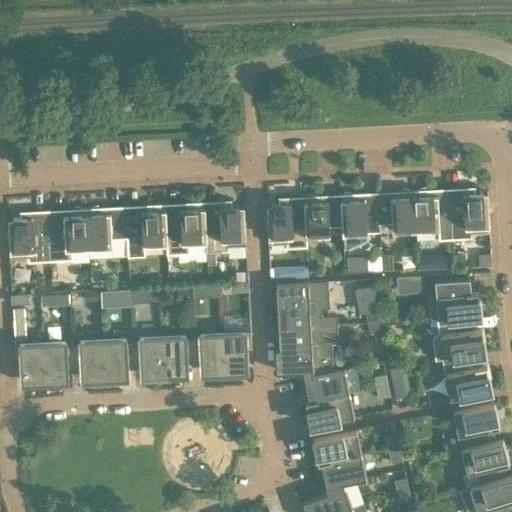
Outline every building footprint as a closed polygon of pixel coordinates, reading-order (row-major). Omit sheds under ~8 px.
[(474,185),(449,186),(451,237),(472,236),(471,231),(489,230),(488,211),(487,190),(475,191),(474,185)] [(438,238),(451,237),(449,186),(413,188),(415,228),(437,227),(438,238)] [(392,230),(415,228),(413,188),(377,190),(379,222),(391,221),(392,230)] [(379,230),(379,222),(377,190),(340,192),(342,232),(343,232),(344,247),(365,238),(365,231),(379,230)] [(342,232),(340,192),(303,194),(306,245),(307,245),(306,234),(329,233),(329,225),(341,224),(342,232)] [(286,246),(306,245),(303,194),(278,196),(278,202),(266,202),(267,223),(268,242),(286,241),(286,246)] [(230,198),(203,200),(206,250),(227,249),(227,244),(245,244),(244,224),(243,203),(231,204),(230,198)] [(185,201),(164,202),(167,252),(189,251),(188,240),(204,240),(205,251),(206,250),(203,200),(185,201)] [(164,202),(125,204),(128,255),(144,254),(144,243),(165,242),(166,252),(167,252),(164,202)] [(125,204),(86,206),(88,246),(111,245),(111,236),(126,236),(127,255),(128,255),(125,204)] [(71,247),(88,246),(86,206),(47,208),(50,259),(72,258),(71,247)] [(27,260),(50,259),(47,208),(19,210),(19,216),(7,216),(8,237),(9,256),(27,255),(27,260)] [(491,264),(490,252),(478,253),(479,265),(491,264)] [(382,269),(391,269),(391,254),(381,254),(382,269)] [(297,275),(307,274),(307,264),(302,264),(297,269),(297,275)] [(422,290),(422,272),(393,273),(394,291),(422,290)] [(428,294),(430,319),(481,313),(478,289),(470,289),(469,276),(434,278),(436,293),(428,294)] [(276,282),(278,326),(337,323),(336,315),(322,315),(321,307),(329,306),(328,279),(276,282)] [(229,292),(248,291),(247,281),(229,281),(220,282),(221,291),(229,291),(229,292)] [(365,310),(367,321),(379,318),(372,284),(364,286),(369,309),(365,310)] [(202,286),(191,286),(191,297),(202,297),(202,286)] [(128,287),(113,288),(114,303),(129,302),(128,287)] [(159,287),(130,288),(130,302),(160,300),(159,287)] [(87,289),(87,300),(100,299),(99,288),(87,289)] [(40,293),(41,304),(69,303),(68,292),(40,293)] [(28,293),(11,294),(11,303),(28,302),(28,293)] [(23,306),(13,306),(13,316),(24,316),(23,306)] [(430,319),(436,319),(438,332),(436,333),(432,338),(435,358),(485,351),(481,326),(473,327),(471,315),(481,314),(481,313),(430,319)] [(383,341),(379,318),(367,321),(369,332),(373,331),(376,342),(383,341)] [(303,369),(304,376),(344,368),(344,367),(333,369),(331,340),(323,340),(323,332),(337,331),(337,323),(278,326),(280,370),(303,369)] [(250,329),(222,331),(224,371),(241,370),(240,357),(245,357),(245,347),(251,346),(250,329)] [(199,332),(200,335),(192,336),(193,360),(207,359),(207,372),(224,371),(222,331),(199,332)] [(184,333),(162,334),(164,374),(181,373),(180,360),(186,360),(193,360),(192,336),(184,336),(184,333)] [(140,335),(140,339),(132,339),(133,363),(147,362),(147,375),(164,374),(162,334),(140,335)] [(124,336),(102,337),(104,377),(121,376),(120,364),(133,363),(132,339),(125,339),(124,336)] [(80,338),(80,343),(72,343),(73,366),(87,366),(87,378),(104,377),(102,337),(80,338)] [(64,339),(42,340),(44,381),(61,380),(60,367),(73,366),(72,343),(64,343),(64,339)] [(27,381),(44,381),(42,340),(13,342),(14,359),(21,359),(21,369),(27,369),(27,381)] [(485,351),(435,358),(435,359),(450,357),(452,370),(444,371),(449,396),(491,388),(486,363),(478,364),(476,353),(485,351)] [(403,363),(389,366),(391,377),(405,374),(403,363)] [(348,391),(344,368),(304,376),(309,399),(348,391)] [(385,372),(373,375),(375,386),(387,383),(385,372)] [(378,397),(389,394),(387,383),(375,386),(378,397)] [(353,416),(348,391),(309,399),(314,424),(353,416)] [(451,408),(459,447),(502,436),(493,438),(491,427),(499,425),(493,400),(451,408)] [(410,423),(422,421),(421,414),(409,417),(410,423)] [(316,435),(321,460),(360,452),(356,428),(316,435)] [(397,433),(385,436),(387,447),(399,444),(397,433)] [(508,461),(502,436),(459,447),(459,448),(461,448),(467,471),(474,469),(478,482),(503,475),(500,463),(508,461)] [(391,462),(402,459),(399,444),(387,447),(391,462)] [(415,446),(405,448),(407,458),(417,456),(415,446)] [(365,475),(360,452),(321,460),(325,483),(365,475)] [(511,472),(503,475),(478,482),(459,488),(460,492),(461,496),(463,501),(465,506),(467,509),(468,511),(511,511),(511,500),(511,499),(511,498),(511,472)] [(301,493),(320,487),(316,473),(297,478),(301,493)] [(306,498),(310,511),(332,511),(351,505),(343,481),(365,476),(365,475),(325,483),(327,490),(306,498)] [(406,476),(394,479),(396,490),(408,487),(406,476)] [(398,500),(410,498),(408,487),(396,490),(398,500)]
